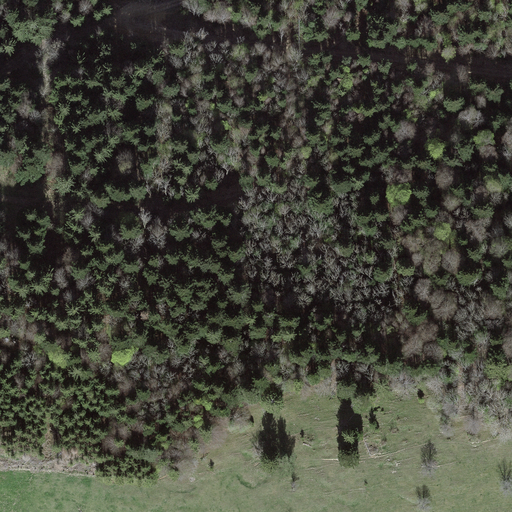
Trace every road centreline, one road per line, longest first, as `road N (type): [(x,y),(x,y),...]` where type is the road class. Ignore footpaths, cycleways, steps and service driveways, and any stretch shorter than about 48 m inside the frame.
road 1 (track): [(511,75),(330,58),(133,17)]
road 2 (track): [(0,62),(68,32),(180,0)]
